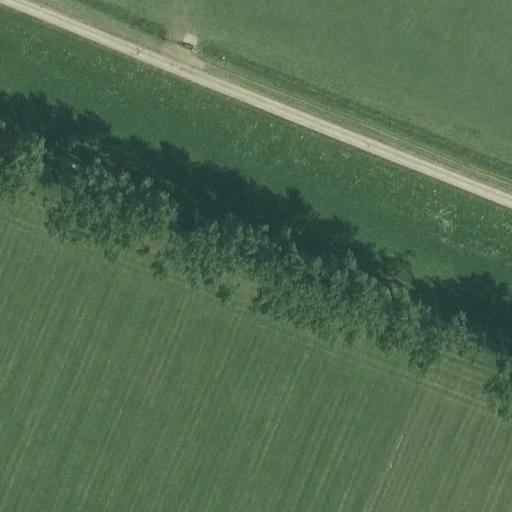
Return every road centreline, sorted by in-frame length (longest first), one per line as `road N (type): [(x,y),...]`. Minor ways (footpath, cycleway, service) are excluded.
road 1 (track): [(0,67),(511,275)]
road 2 (track): [(511,204),(4,0)]
